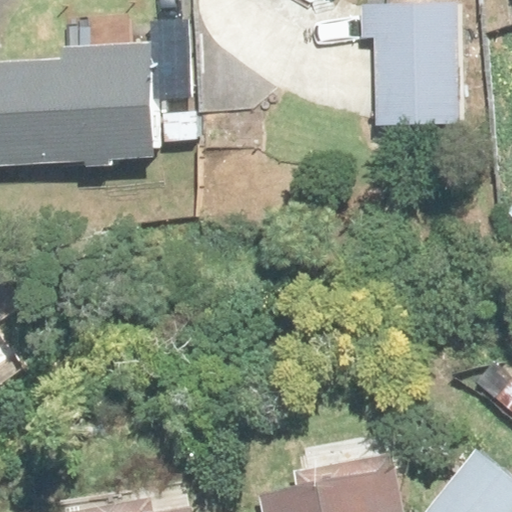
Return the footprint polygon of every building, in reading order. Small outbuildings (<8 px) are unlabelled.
[(476,130),(476,11),(372,11),(372,45),(385,45),(385,130),(476,130)] [(68,62),(0,66),(0,170),(171,161),(165,45),(67,50),(68,62)] [(7,270),(0,275),(0,382),(57,344),(7,270)] [(511,511),(511,464),(490,448),(438,511),(511,511)] [(423,511),(416,457),(274,476),(278,511),(208,511),(206,497),(97,511),(423,511)]
